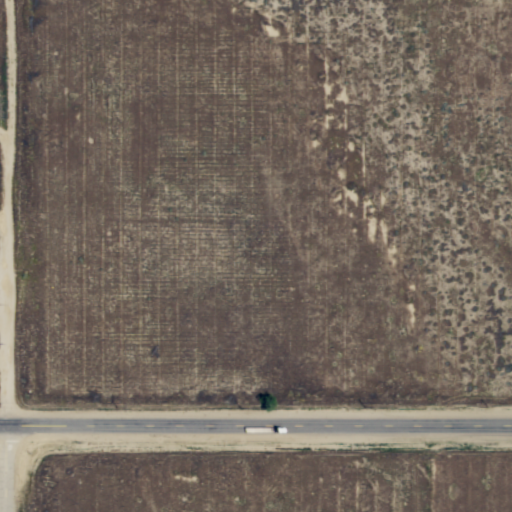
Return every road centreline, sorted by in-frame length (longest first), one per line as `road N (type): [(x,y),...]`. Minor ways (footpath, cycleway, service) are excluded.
road 1 (primary): [(511,425),(0,425)]
road 2 (residential): [(5,511),(4,193)]
